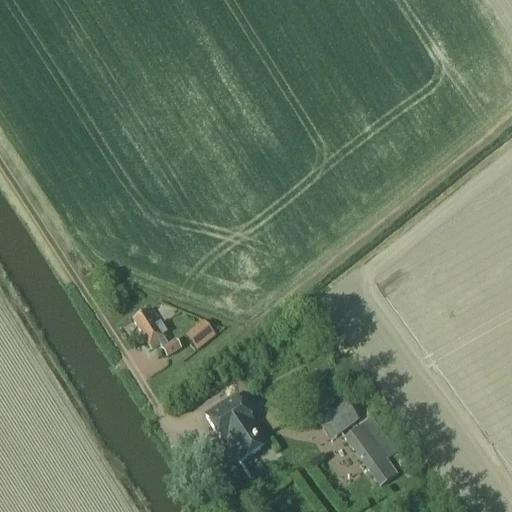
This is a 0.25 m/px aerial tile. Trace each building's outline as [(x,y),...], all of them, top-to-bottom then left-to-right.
[(132,322),(151,352),(169,340),(150,310),(132,322)] [(216,338),(204,323),(184,339),(197,354),(216,338)] [(266,444),(253,425),(236,397),(205,417),(220,440),(223,437),(239,463),(259,450),(259,449),(266,444)] [(352,406),(348,409),(346,405),(316,426),(329,444),(359,424),(356,420),(360,417),(352,406)] [(369,474),(386,461),(361,427),(344,440),(369,474)]
